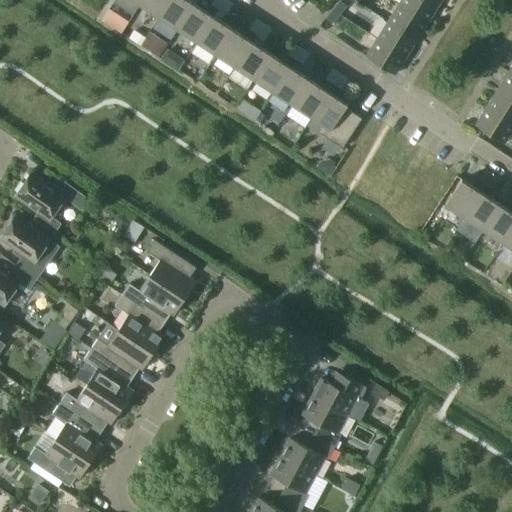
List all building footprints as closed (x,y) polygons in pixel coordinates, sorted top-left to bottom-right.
[(139,0),(137,3),(156,16),(166,0),(139,0)] [(192,3),(187,0),(166,0),(156,16),(175,28),(192,3)] [(224,12),(231,2),(227,0),(220,0),(216,7),(224,12)] [(344,3),(340,0),(336,0),(331,7),(338,11),(344,3)] [(431,0),(399,0),(398,2),(426,21),(437,4),(431,0)] [(415,38),(426,21),(398,2),(386,19),(415,38)] [(192,3),(175,28),(194,41),(211,15),(192,3)] [(323,16),(329,22),(338,11),(331,7),(323,16)] [(123,32),(129,21),(108,11),(102,22),(123,32)] [(230,27),(211,15),(194,41),(213,53),(230,27)] [(254,17),(247,27),(254,32),(261,21),(254,17)] [(375,36),(404,55),(415,38),(386,19),(375,36)] [(269,27),(261,21),(254,32),(262,37),(269,27)] [(249,40),(230,27),(213,53),(232,65),(249,40)] [(364,54),(392,73),(404,55),(375,36),(364,54)] [(249,40),(232,65),(251,78),(268,52),(249,40)] [(292,42),(285,52),(292,57),(299,46),(292,42)] [(307,52),(299,46),(292,57),(300,62),(307,52)] [(268,52),(251,78),(270,90),(287,65),(268,52)] [(306,77),(287,65),(270,90),(289,103),(306,77)] [(323,77),(330,81),(337,71),(330,67),(323,77)] [(338,87),(345,77),(337,71),(330,81),(338,87)] [(511,74),(508,72),(497,89),(511,98),(511,74)] [(306,77),(289,103),(309,115),(325,90),(306,77)] [(486,106),(511,123),(511,98),(497,89),(486,106)] [(342,147),(361,119),(342,107),(345,102),(325,90),(309,115),(323,125),(319,132),(342,147)] [(474,124),(502,142),(511,125),(511,123),(486,106),(474,124)] [(484,166),(477,176),(484,181),(490,171),(484,166)] [(30,171),(13,195),(37,213),(33,219),(54,234),(61,224),(50,216),(63,197),(80,210),(88,199),(59,178),(52,187),(30,171)] [(492,186),(499,176),(490,171),(484,181),(492,186)] [(441,202),(461,215),(478,189),(458,176),(441,202)] [(461,215),(480,228),(497,202),(478,189),(461,215)] [(511,220),(511,211),(497,202),(480,228),(499,240),(511,220)] [(15,215),(0,235),(0,239),(20,254),(13,263),(35,279),(43,268),(33,261),(49,240),(15,215)] [(511,249),(511,220),(499,240),(511,249)] [(135,243),(144,228),(133,221),(123,235),(135,243)] [(153,240),(146,252),(158,260),(148,276),(185,300),(196,283),(189,279),(195,269),(153,240)] [(0,304),(2,305),(17,283),(27,290),(35,279),(13,263),(6,273),(0,268),(0,304)] [(138,291),(128,284),(120,294),(164,324),(170,314),(173,317),(185,300),(148,276),(138,291)] [(120,294),(113,306),(127,315),(117,330),(153,354),(164,338),(157,334),(164,324),(120,294)] [(54,347),(67,329),(54,320),(41,338),(54,347)] [(107,345),(96,338),(90,348),(133,377),(140,368),(142,370),(153,354),(117,330),(107,345)] [(96,370),(86,385),(121,409),(132,393),(126,388),(133,377),(90,348),(82,360),(96,370)] [(336,388),(321,379),(311,398),(347,417),(347,415),(359,421),(368,404),(360,400),(366,390),(342,377),(336,388)] [(65,393),(59,402),(102,431),(108,423),(111,425),(121,409),(86,385),(76,401),(65,393)] [(311,398),(301,417),(317,425),(311,437),(334,449),(341,437),(337,435),(347,417),(311,398)] [(66,424),(55,440),(90,463),(101,447),(94,442),(102,431),(59,402),(51,414),(66,424)] [(289,439),(279,458),(315,477),(324,460),(327,462),(334,449),(311,437),(305,448),(289,439)] [(27,460),(69,488),(76,477),(79,479),(90,463),(55,440),(45,456),(34,449),(27,460)] [(279,458),(269,476),(285,485),(279,496),(303,509),(309,496),(306,494),(315,477),(279,458)] [(40,502),(49,491),(40,484),(31,496),(40,502)] [(273,507),(258,499),(250,511),(300,511),(303,509),(279,496),(273,507)]
